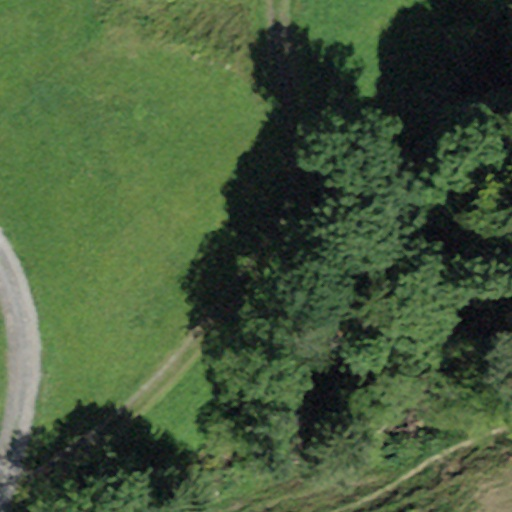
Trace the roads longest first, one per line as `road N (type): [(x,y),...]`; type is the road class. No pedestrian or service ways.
road 1 (track): [(0,503),(122,430),(246,306),(311,175),(292,0)]
road 2 (track): [(0,497),(27,370),(19,303),(0,261)]
